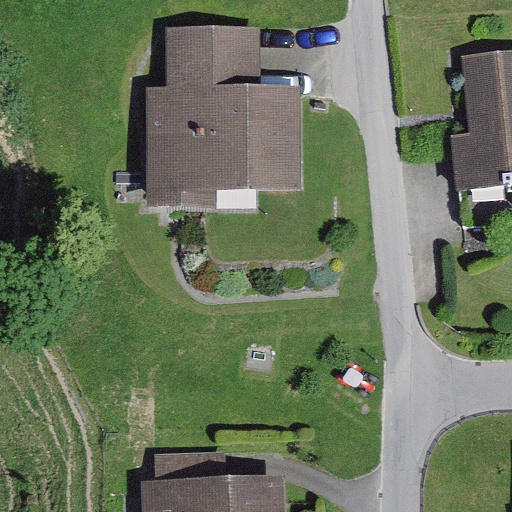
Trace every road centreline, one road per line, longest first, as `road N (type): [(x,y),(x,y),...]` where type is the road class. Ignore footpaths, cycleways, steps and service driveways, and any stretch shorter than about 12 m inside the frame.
road 1 (residential): [(406,387),(372,18)]
road 2 (residential): [(401,511),(406,387)]
